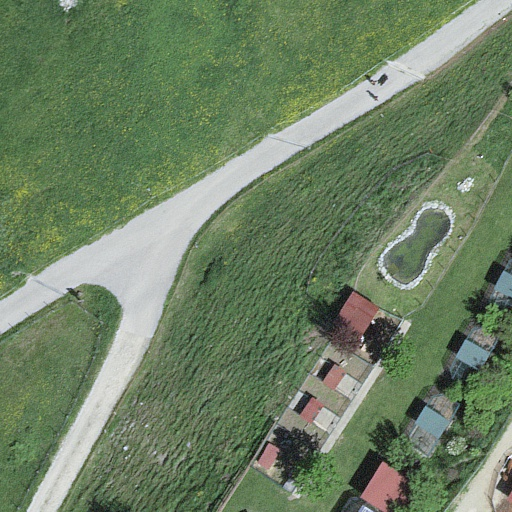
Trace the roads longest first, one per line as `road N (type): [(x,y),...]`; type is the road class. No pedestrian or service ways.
road 1 (track): [(508,0),(203,205),(0,323)]
road 2 (track): [(33,511),(203,205)]
